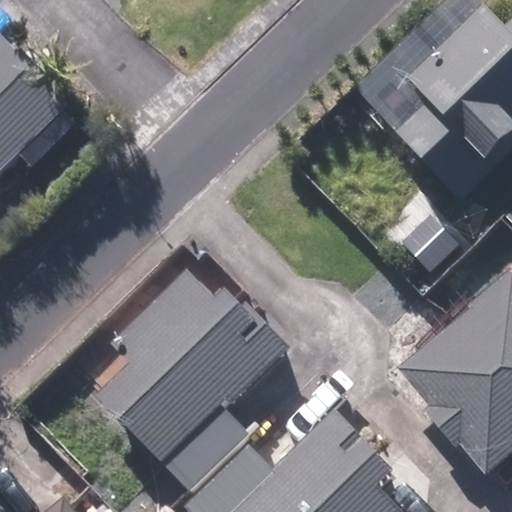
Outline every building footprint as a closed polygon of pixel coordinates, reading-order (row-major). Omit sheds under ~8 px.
[(468,202),(511,160),(511,0),(460,0),(363,92),(468,202)] [(0,178),(72,110),(9,44),(0,53),(0,178)] [(134,361),(101,393),(203,498),(255,447),(264,438),(238,411),(299,353),(208,259),(119,345),(134,361)] [(495,481),(511,466),(511,276),(401,369),(495,481)] [(281,473),(255,447),(203,498),(194,506),(200,511),(409,511),(392,493),(410,476),(346,410),(281,473)] [(82,511),(71,499),(55,511),(82,511)]
